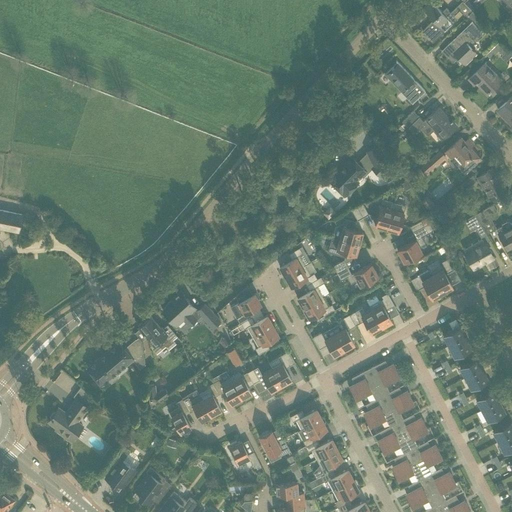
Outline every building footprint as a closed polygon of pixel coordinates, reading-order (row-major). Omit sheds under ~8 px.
[(454,15),(460,10),(466,17),(469,14),(473,11),(464,2),(463,0),(457,6),(451,12),(446,7),(442,11),(431,0),(423,8),(433,20),(422,30),(433,42),(445,30),(440,26),(448,18),(453,23),(457,19),(454,15)] [(473,11),(469,14),(479,25),(482,21),(473,11)] [(471,22),(449,43),(442,50),(442,51),(453,61),(458,56),(465,63),(471,57),(472,58),(474,56),(473,55),(476,53),(469,46),(470,45),(466,42),(470,38),(473,42),(482,33),(471,22)] [(499,50),(503,54),(508,50),(499,41),(486,54),(490,58),(499,50)] [(391,81),(396,86),(412,103),(425,90),(416,81),(414,83),(411,81),(414,79),(396,60),(396,61),(397,62),(385,74),(387,73),(392,79),(391,81)] [(488,93),(495,87),(502,80),(485,62),(468,78),(474,84),(476,81),(488,93)] [(511,95),(498,109),(511,123),(511,121),(511,95)] [(438,107),(431,114),(423,120),(419,116),(408,127),(412,132),(419,126),(427,135),(434,129),(441,138),(456,126),(451,120),(452,119),(451,118),(448,121),(445,118),(447,117),(438,107)] [(402,121),(408,127),(419,116),(413,110),(402,121)] [(358,145),(365,151),(373,143),(366,136),(358,145)] [(461,137),(454,143),(445,151),(451,157),(449,159),(449,160),(450,161),(450,162),(451,163),(452,164),(453,165),(454,166),(455,166),(456,167),(458,165),(465,173),(473,166),(480,159),(469,147),(473,143),(469,138),(465,142),(461,137)] [(377,145),(366,151),(374,166),(371,169),(380,177),(389,167),(377,145)] [(432,167),(444,156),(439,150),(427,161),(420,168),(424,173),(432,166),(432,167)] [(329,179),(336,186),(344,195),(357,182),(355,179),(364,169),(351,156),(329,179)] [(496,193),(495,192),(504,187),(502,184),(502,183),(500,184),(491,168),(492,167),(484,172),(478,175),(489,195),(493,192),(494,194),(496,193)] [(472,174),(460,185),(464,190),(476,180),(472,174)] [(385,227),(392,201),(382,198),(375,223),(374,223),(374,224),(385,227)] [(398,230),(405,205),(392,201),(385,227),(398,231),(398,230)] [(368,214),(362,203),(355,206),(361,217),(368,214)] [(493,203),(475,213),(481,225),(493,218),(490,214),(496,210),(493,203)] [(361,217),(355,206),(351,209),(357,220),(361,217)] [(0,226),(4,228),(18,231),(21,214),(0,209),(0,226)] [(481,237),(463,248),(465,252),(467,255),(464,257),(469,265),(471,263),(473,267),(474,266),(487,259),(491,266),(496,263),(492,256),(492,255),(485,243),(490,240),(487,233),(481,225),(475,213),(469,217),(475,228),(481,237)] [(361,231),(352,228),(354,221),(344,218),(341,227),(335,226),(332,236),(358,243),(362,230),(361,231)] [(422,226),(419,220),(410,225),(413,231),(422,226)] [(499,234),(502,239),(506,248),(511,244),(511,223),(511,222),(506,221),(502,223),(503,225),(497,228),(496,228),(498,231),(499,234)] [(423,243),(419,237),(433,229),(429,222),(422,226),(413,231),(416,238),(398,248),(397,248),(404,262),(405,261),(404,261),(420,252),(417,247),(423,243)] [(355,254),(358,243),(332,236),(328,246),(345,251),(355,254),(354,254),(355,254)] [(304,264),(298,254),(301,253),(298,247),(288,253),(291,258),(279,265),(285,275),(304,264)] [(453,269),(447,258),(441,261),(447,272),(453,269)] [(347,266),(343,259),(332,265),(336,272),(347,266)] [(378,276),(370,262),(370,263),(351,273),(347,266),(336,272),(335,273),(332,275),(336,282),(347,276),(350,282),(355,280),(358,286),(377,276),(378,276)] [(316,278),(313,272),(310,274),(304,264),(285,275),(291,286),(303,279),(306,284),(316,278)] [(452,286),(440,264),(428,271),(430,275),(440,292),(452,286)] [(440,292),(430,275),(428,271),(427,269),(410,279),(416,290),(424,285),(431,297),(440,292)] [(322,296),(316,286),(324,281),(320,275),(316,278),(306,284),(309,290),(297,296),(302,306),(322,296)] [(220,320),(204,303),(197,309),(180,290),(172,297),(162,310),(176,324),(183,318),(189,325),(196,319),(194,317),(199,312),(213,327),(220,320)] [(247,311),(260,304),(258,299),(259,298),(256,293),(254,293),(254,292),(230,306),(239,322),(250,316),(247,311)] [(387,292),(381,295),(383,298),(387,306),(391,304),(393,303),(387,292)] [(322,296),(302,307),(307,317),(320,310),(323,315),(334,310),(330,304),(327,306),(322,296)] [(379,327),(391,320),(379,299),(369,304),(370,307),(371,308),(369,309),(379,327)] [(379,327),(369,309),(365,312),(362,307),(349,314),(347,314),(353,326),(364,320),(371,332),(379,327)] [(270,320),(266,314),(254,321),(251,316),(250,316),(239,322),(239,323),(240,322),(243,328),(246,326),(252,336),(272,324),(270,320)] [(353,326),(347,314),(343,317),(349,328),(353,326)] [(150,315),(138,325),(142,331),(143,333),(144,333),(153,344),(151,346),(156,352),(165,345),(168,348),(175,343),(172,339),(177,335),(167,324),(167,325),(163,328),(161,326),(160,326),(150,315)] [(266,342),(278,335),(275,329),(273,325),(272,324),(252,336),(258,346),(255,348),(258,353),(269,347),(266,342)] [(465,336),(460,325),(443,334),(448,345),(465,336)] [(354,343),(345,326),(333,333),(343,350),(350,346),(350,345),(354,343)] [(318,349),(327,344),(333,354),(337,352),(338,353),(343,350),(333,333),(324,338),(321,332),(312,337),(318,349)] [(136,335),(124,345),(133,356),(145,346),(136,335)] [(471,347),(465,336),(448,345),(454,355),(471,347)] [(132,359),(124,349),(118,341),(87,367),(105,387),(111,382),(108,379),(132,359)] [(282,363),(272,368),(282,386),(288,382),(287,380),(291,378),(285,368),(295,362),(288,350),(278,356),(282,363)] [(145,364),(144,354),(134,362),(140,368),(145,364)] [(482,368),(477,357),(459,366),(465,377),(482,368)] [(399,374),(394,366),(389,368),(385,359),(368,368),(382,395),(389,391),(384,382),(399,374)] [(253,368),(247,372),(253,383),(259,379),(253,368)] [(282,386),(272,368),(261,374),(270,390),(274,387),(275,389),(282,386)] [(375,398),(382,395),(368,368),(351,377),(356,386),(351,388),(355,397),(370,389),(375,398)] [(487,378),(482,368),(465,377),(470,387),(487,378)] [(251,391),(247,386),(253,383),(247,372),(241,375),(239,371),(229,377),(241,397),(251,391)] [(218,379),(213,382),(219,393),(224,390),(231,402),(241,397),(229,377),(220,382),(218,379)] [(200,394),(199,394),(211,414),(220,408),(214,396),(219,393),(213,382),(207,386),(211,393),(202,398),(200,394)] [(168,394),(164,387),(156,393),(155,383),(147,384),(150,408),(168,394)] [(413,401),(408,392),(403,395),(399,386),(389,391),(382,395),(396,422),(403,418),(398,409),(413,401)] [(499,400),(493,389),(476,398),(482,409),(499,400)] [(182,398),(188,409),(188,411),(194,408),(201,420),(211,414),(199,394),(190,399),(188,396),(182,400),(182,398)] [(382,395),(375,398),(365,404),(370,413),(365,415),(369,424),(384,417),(389,426),(396,422),(382,395)] [(73,438),(78,430),(82,425),(77,421),(88,407),(76,398),(66,412),(58,407),(48,421),(57,428),(58,427),(72,437),(73,438)] [(183,412),(188,409),(182,398),(176,402),(178,406),(169,411),(180,431),(181,431),(182,432),(187,429),(186,428),(190,426),(183,412)] [(504,410),(499,400),(482,409),(487,419),(504,410)] [(296,419),(301,429),(321,418),(316,408),(304,415),(301,410),(290,415),(293,421),(296,419)] [(427,428),(422,419),(418,422),(413,413),(403,418),(396,422),(410,449),(417,445),(412,436),(427,428)] [(314,434),(326,428),(321,418),(301,429),(298,430),(305,445),(317,439),(314,434)] [(511,433),(511,425),(510,421),(493,430),(498,441),(511,433)] [(403,452),(410,449),(396,422),(389,426),(379,430),(384,440),(379,442),(383,451),(398,443),(403,452)] [(290,450),(283,437),(277,440),(271,429),(259,435),(262,443),(261,444),(264,450),(266,450),(268,454),(276,450),(279,455),(290,450)] [(511,446),(511,433),(498,441),(504,451),(511,446)] [(169,438),(167,444),(176,447),(178,441),(169,438)] [(311,449),(316,458),(337,448),(331,438),(319,444),(317,439),(305,445),(308,451),(311,449)] [(250,458),(254,467),(260,464),(253,450),(248,453),(241,440),(236,442),(236,440),(230,443),(231,445),(230,445),(234,454),(232,456),(236,465),(250,458)] [(441,455),(437,446),(432,449),(427,440),(417,445),(410,449),(424,475),(431,472),(426,462),(441,455)] [(110,445),(101,457),(107,462),(117,450),(110,445)] [(115,463),(105,477),(115,484),(113,486),(118,489),(121,485),(122,486),(135,469),(123,459),(130,450),(122,445),(110,460),(115,463)] [(342,458),(337,448),(316,458),(324,473),(324,474),(332,469),(335,468),(333,463),(342,458)] [(410,449),(403,452),(393,457),(398,466),(393,469),(397,478),(412,470),(417,479),(424,475),(410,449)] [(292,454),(286,457),(288,462),(295,459),(292,454)] [(159,490),(163,493),(171,484),(163,478),(164,477),(149,466),(146,471),(147,472),(135,489),(136,490),(133,494),(138,498),(139,496),(149,503),(159,490)] [(455,482),(451,473),(446,476),(441,467),(431,472),(424,475),(438,503),(445,499),(440,489),(455,482)] [(327,479),(332,489),(352,478),(347,468),(335,475),(332,469),(324,474),(324,473),(321,475),(324,481),(327,479)] [(426,497),(431,506),(438,503),(424,475),(417,479),(407,484),(412,493),(407,496),(411,505),(426,497)] [(332,489),(338,500),(335,501),(338,507),(349,501),(346,496),(358,489),(352,478),(332,489)] [(286,501),(304,499),(303,492),(298,492),(297,481),(275,483),(276,495),(288,494),(289,500),(286,500),(286,501)] [(0,511),(3,511),(13,500),(0,489),(0,511)] [(189,511),(197,502),(189,496),(186,500),(173,491),(157,511),(189,511)] [(244,500),(252,500),(253,492),(245,493),(243,495),(244,500)] [(467,511),(470,511),(466,502),(461,505),(455,494),(445,499),(438,503),(442,511),(467,511)] [(304,511),(304,499),(286,501),(289,501),(289,507),(277,508),(277,511),(304,511)] [(250,511),(252,500),(244,500),(241,504),(250,511)] [(349,501),(338,507),(340,511),(342,511),(344,511),(367,511),(370,511),(364,500),(351,507),(349,501)] [(442,511),(438,503),(431,506),(421,511),(442,511)]
